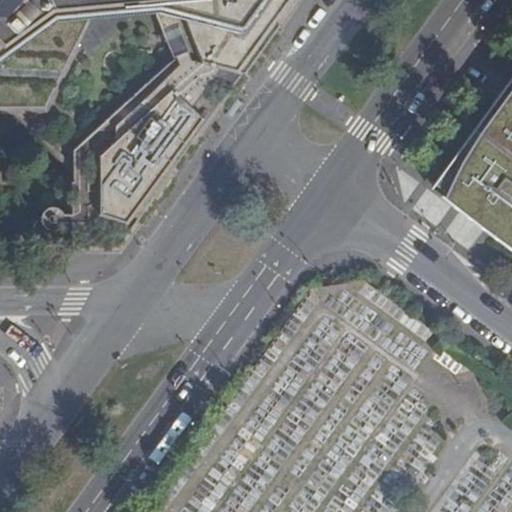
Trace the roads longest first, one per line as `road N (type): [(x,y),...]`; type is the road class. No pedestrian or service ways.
road 1 (secondary): [(92,511),(244,306)]
road 2 (secondary): [(329,191),(469,0)]
road 3 (residential): [(329,191),(511,325)]
road 4 (secondary): [(252,132),(131,298)]
road 5 (secondary): [(355,0),(252,132)]
road 6 (secondary): [(244,306),(329,191)]
road 7 (secondary): [(131,298),(48,413)]
road 8 (unclassified): [(0,305),(131,298)]
